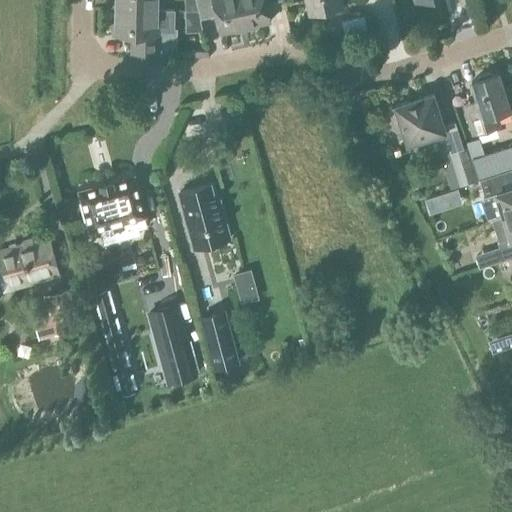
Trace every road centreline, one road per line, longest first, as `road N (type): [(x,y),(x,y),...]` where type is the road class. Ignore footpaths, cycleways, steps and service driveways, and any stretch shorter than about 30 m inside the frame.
road 1 (residential): [(92,65),(191,72),(263,60),(355,74),(400,70),(511,36)]
road 2 (residential): [(92,65),(36,141),(0,158)]
